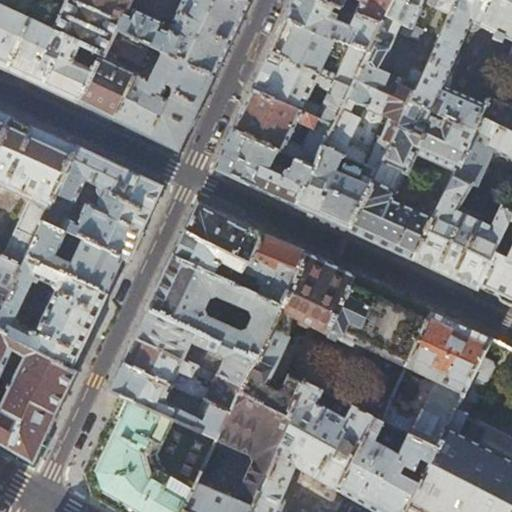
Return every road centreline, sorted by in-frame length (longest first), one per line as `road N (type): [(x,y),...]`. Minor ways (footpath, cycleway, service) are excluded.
road 1 (residential): [(40,500),(188,175)]
road 2 (residential): [(511,326),(188,175)]
road 3 (residential): [(188,175),(0,89)]
road 4 (residential): [(188,175),(270,0)]
